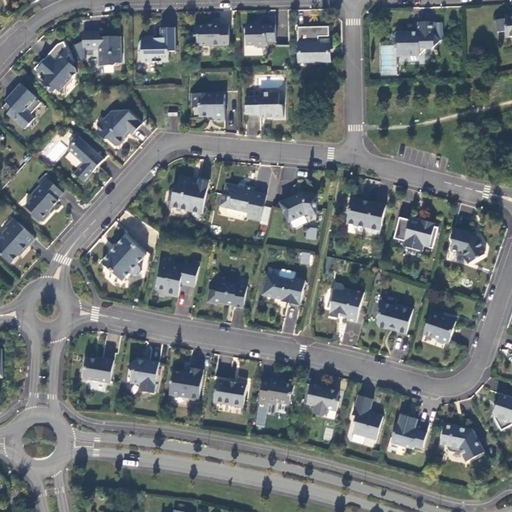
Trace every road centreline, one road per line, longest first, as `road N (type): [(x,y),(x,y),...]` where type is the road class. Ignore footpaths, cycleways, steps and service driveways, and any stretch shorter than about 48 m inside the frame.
road 1 (residential): [(70,308),(459,387),(475,369),(511,262)]
road 2 (tertiary): [(444,511),(201,450),(70,435)]
road 3 (residential): [(52,286),(86,228),(162,145),(352,158)]
road 4 (tertiary): [(69,450),(202,467),(382,511)]
road 5 (residential): [(352,158),(511,199)]
road 6 (residential): [(352,158),(350,0)]
